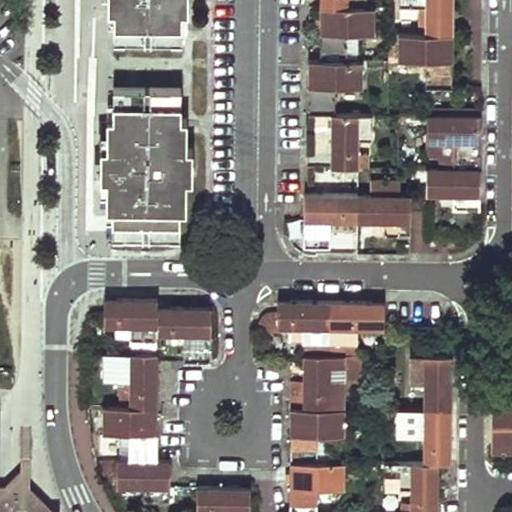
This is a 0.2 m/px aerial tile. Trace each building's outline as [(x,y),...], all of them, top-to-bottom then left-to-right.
[(107,0),(107,10),(114,10),(113,25),(113,40),(173,41),(181,41),(181,25),(181,11),(186,10),(186,0),(107,0)] [(398,0),(399,5),(424,5),(424,32),(452,33),(451,0),(398,0)] [(318,58),(345,59),(346,31),(357,31),(373,32),(373,5),(346,5),(319,5),(319,45),(318,58)] [(355,59),(357,31),(346,31),(345,59),(355,59)] [(424,32),(397,32),(397,59),(424,59),(424,85),(427,85),(450,86),(451,74),(452,33),(424,32)] [(334,84),(361,85),(361,59),(355,59),(345,59),(318,58),(307,58),(307,111),(329,112),(333,112),(334,84)] [(180,118),(180,89),(113,87),(112,103),(112,117),(106,117),(105,133),(105,147),(100,147),(99,180),(105,180),(105,195),(105,210),(111,210),(111,224),(111,238),(179,239),(179,209),(185,209),(185,179),(191,179),(192,147),(185,147),(186,118),(180,118)] [(479,113),(479,104),(426,105),(426,112),(479,113)] [(329,165),(357,165),(366,165),(366,151),(357,151),(358,138),(371,139),(372,112),(333,112),(329,112),(329,165)] [(397,122),(427,122),(426,112),(397,112),(397,122)] [(426,158),(438,158),(438,166),(478,166),(479,113),(426,112),(427,122),(426,158)] [(438,166),(426,166),(426,192),(452,193),(452,207),(478,207),(478,166),(438,166)] [(398,180),(369,178),(368,192),(398,192),(398,180)] [(328,245),(329,219),(356,219),(356,192),(303,192),(302,218),(302,245),(328,245)] [(384,220),(383,233),(409,233),(409,206),(409,193),(398,192),(368,192),(356,192),(356,219),(365,219),(384,220)] [(384,220),(365,219),(365,233),(383,233),(384,220)] [(103,297),(103,324),(130,324),(130,337),(156,337),(156,332),(156,303),(156,297),(103,297)] [(330,339),(331,298),(276,297),(276,308),(273,308),(270,308),(267,309),(264,310),(261,312),(259,315),(257,320),(257,330),(276,331),(276,325),(290,325),(301,326),(301,339),(302,352),(324,353),(330,352),(330,339)] [(331,298),(330,339),(330,352),(343,353),(355,353),(356,327),(383,326),(383,317),(383,299),(331,298)] [(156,332),(184,333),(183,359),(209,360),(210,304),(156,303),(156,332)] [(301,326),(290,325),(290,331),(290,339),(301,339),(301,326)] [(128,391),(117,391),(117,404),(155,404),(156,359),(156,350),(102,350),(102,377),(116,377),(128,377),(128,391)] [(300,406),(329,406),(330,379),(343,379),(343,353),(330,352),(324,353),(302,352),(301,360),(301,362),(301,379),(289,379),(289,405),(300,406)] [(411,353),(383,354),(383,365),(410,365),(411,353)] [(449,408),(450,354),(411,353),(410,365),(410,379),(422,379),(421,408),(449,408)] [(128,377),(116,377),(115,391),(117,391),(128,391),(128,377)] [(511,395),(491,395),(490,450),(511,449),(511,395)] [(117,404),(102,403),(101,430),(118,430),(129,430),(128,458),(155,458),(155,404),(117,404)] [(329,433),(343,433),(343,406),(329,406),(300,406),(289,405),(289,458),(316,459),(317,433),(329,433)] [(396,433),(421,434),(421,460),(436,460),(449,460),(449,408),(421,408),(395,407),(396,433)] [(0,511),(55,511),(28,484),(29,427),(19,427),(19,468),(4,485),(0,485),(0,511)] [(129,430),(118,430),(117,457),(128,458),(129,430)] [(329,459),(329,433),(317,433),(316,459),(329,459)] [(142,497),(168,497),(168,483),(168,458),(155,458),(128,458),(117,457),(117,484),(142,484),(142,497)] [(288,511),(316,511),(316,499),(317,485),(344,486),(343,459),(329,459),(316,459),(289,458),(288,485),(288,511)] [(421,460),(382,460),(384,486),(408,487),(408,501),(401,501),(399,511),(435,511),(436,502),(436,460),(421,460)] [(195,484),(195,511),(212,511),(248,511),(249,485),(195,484)] [(344,486),(317,485),(316,499),(343,499),(344,486)]
